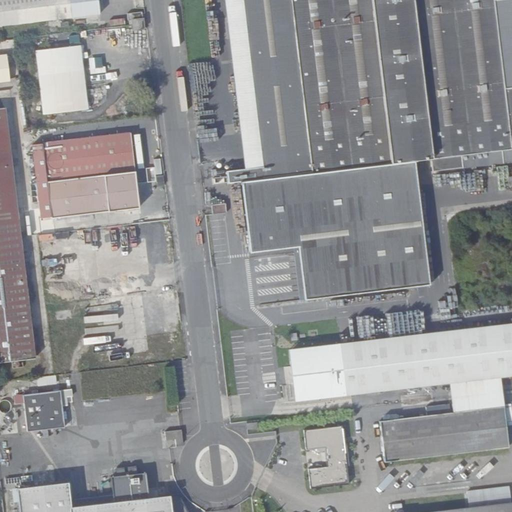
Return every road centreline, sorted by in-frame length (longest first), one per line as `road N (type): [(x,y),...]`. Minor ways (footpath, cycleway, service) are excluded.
road 1 (unclassified): [(216,463),(159,0)]
road 2 (unknown): [(193,271),(279,319),(431,306),(442,275),(439,206),(511,193)]
